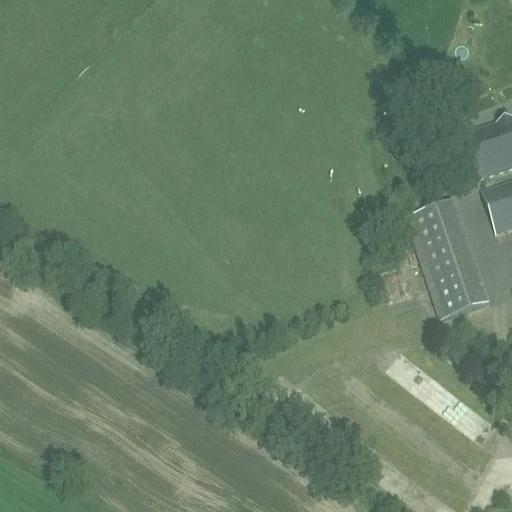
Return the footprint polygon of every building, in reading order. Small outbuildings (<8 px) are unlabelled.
[(511,118),(462,137),(477,184),(511,172),(511,118)] [(511,186),(479,197),(493,238),(511,231),(511,186)] [(439,325),(488,309),(453,204),(404,221),(439,325)] [(358,406),(375,399),(369,384),(352,390),(358,406)] [(446,418),(473,438),(487,419),(460,400),(446,418)]
